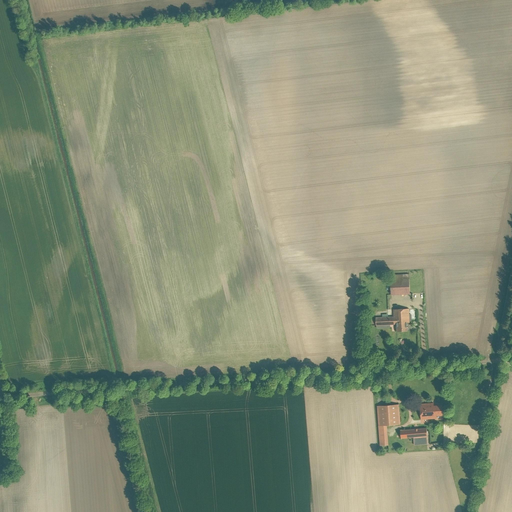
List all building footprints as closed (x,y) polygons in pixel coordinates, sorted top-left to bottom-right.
[(390,277),(391,295),(409,295),(408,276),(390,277)] [(375,315),(375,329),(391,329),(390,326),(394,325),(394,332),(409,331),(408,309),(392,310),(393,317),(386,317),(386,314),(375,315)] [(420,405),(421,421),(443,419),(443,407),(434,407),(434,404),(420,405)] [(377,407),(378,427),(388,426),(401,425),(399,405),(377,407)] [(388,426),(378,427),(380,447),(389,446),(388,426)] [(401,440),(414,439),(414,446),(428,445),(427,428),(401,431),(401,440)]
